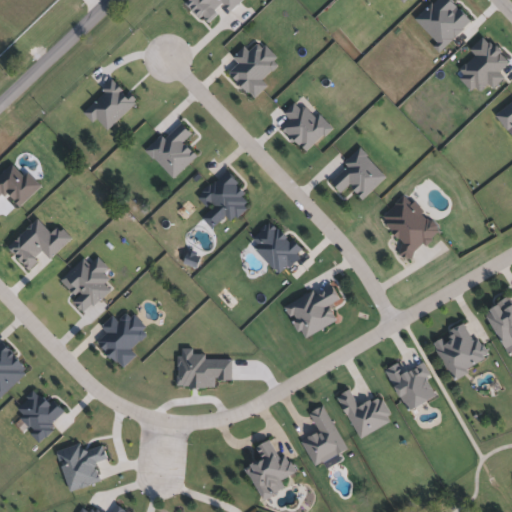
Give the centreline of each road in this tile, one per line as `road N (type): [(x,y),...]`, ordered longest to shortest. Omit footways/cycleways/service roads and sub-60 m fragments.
road 1 (residential): [(511,254),(257,405),(200,422),(137,415),(110,401),(0,291)]
road 2 (residential): [(393,325),(343,244),(166,56)]
road 3 (residential): [(495,489),(401,320)]
road 4 (residential): [(118,0),(0,112)]
